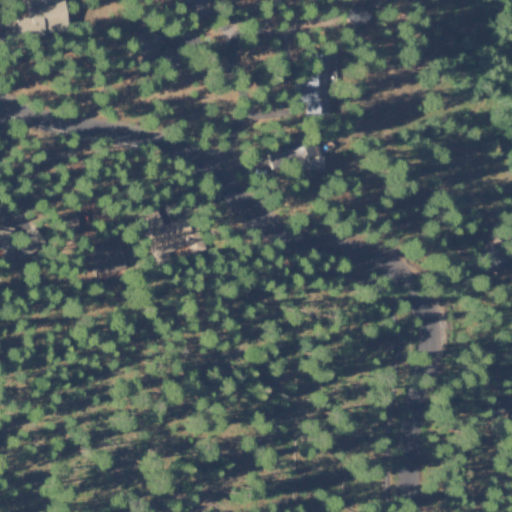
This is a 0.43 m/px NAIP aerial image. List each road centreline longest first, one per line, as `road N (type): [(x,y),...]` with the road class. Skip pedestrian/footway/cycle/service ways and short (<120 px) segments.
road 1 (residential): [(0,85),(58,108),(175,134),(229,171),(271,221),(395,278),(422,327),(406,511)]
road 2 (residential): [(214,158),(277,57),(262,32),(233,39),(227,63),(244,107)]
